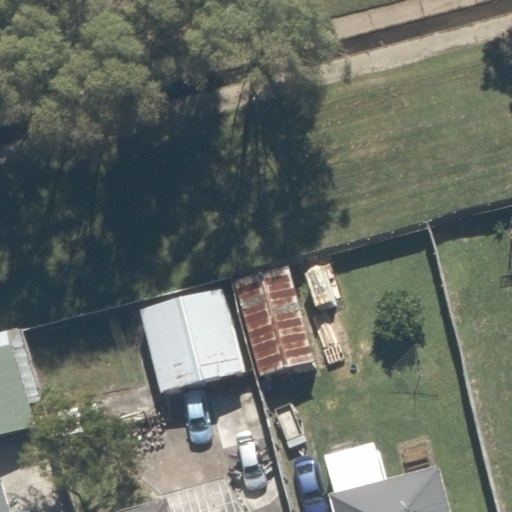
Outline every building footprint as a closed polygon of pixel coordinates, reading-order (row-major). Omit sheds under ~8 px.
[(300,267),(228,289),(256,382),(258,390),(331,367),(300,267)] [(228,289),(137,317),(166,409),(256,382),(228,289)] [(18,329),(0,334),(0,441),(46,429),(18,329)] [(461,511),(457,490),(402,503),(389,449),(329,463),(340,511),(461,511)] [(0,511),(35,511),(30,493),(0,501),(0,511)]
